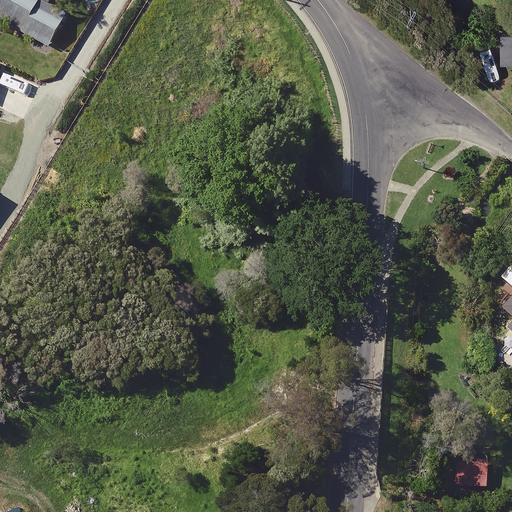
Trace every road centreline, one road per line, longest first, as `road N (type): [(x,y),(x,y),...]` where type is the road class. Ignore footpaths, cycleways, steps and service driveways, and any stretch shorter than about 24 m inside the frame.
road 1 (residential): [(365,115),(345,511)]
road 2 (residential): [(365,115),(434,117),(511,150)]
road 3 (residential): [(316,0),(337,31),(365,115)]
